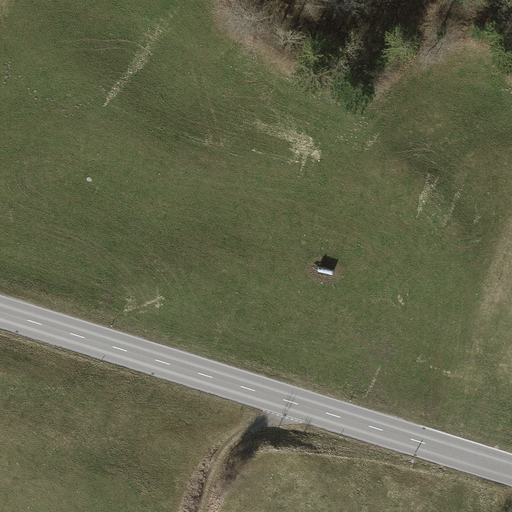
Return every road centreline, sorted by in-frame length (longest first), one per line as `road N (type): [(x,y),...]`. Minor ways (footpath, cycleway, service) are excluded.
road 1 (tertiary): [(511,474),(0,315)]
road 2 (track): [(201,511),(229,451),(284,402)]
